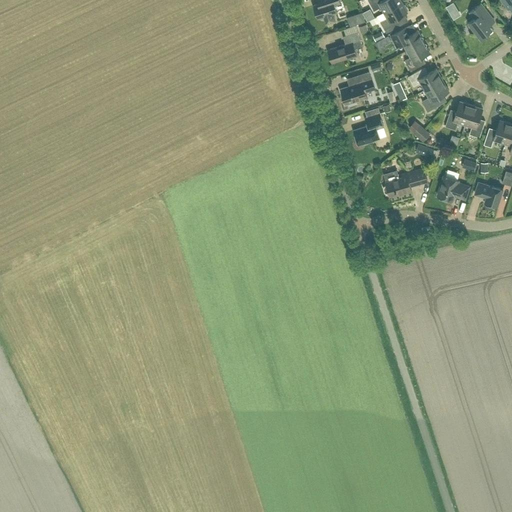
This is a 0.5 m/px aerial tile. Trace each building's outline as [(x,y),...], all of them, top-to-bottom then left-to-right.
[(340,2),(339,0),(325,0),(326,1),(314,4),(318,17),(325,15),(327,22),(336,19),(334,12),(337,11),(334,4),(340,2)] [(384,11),(402,2),(400,0),(368,0),(374,10),(381,6),(384,11)] [(511,0),(502,0),(508,7),(510,6),(511,8),(511,0)] [(407,11),(402,2),(384,11),(387,17),(380,21),(386,32),(402,23),(398,17),(407,11)] [(494,21),(481,3),(470,11),(475,17),(468,22),(481,39),(493,30),(489,25),(494,21)] [(372,11),(366,16),(370,21),(376,17),(372,11)] [(363,16),(349,21),(350,25),(364,20),(363,16)] [(368,30),(366,23),(358,26),(360,32),(368,30)] [(407,49),(423,40),(417,29),(406,35),(402,29),(391,35),(397,46),(404,42),(407,49)] [(362,45),(358,31),(343,36),(345,43),(328,49),(332,62),(357,55),(355,48),(362,45)] [(429,51),(423,40),(407,49),(411,56),(404,59),(410,70),(422,64),(418,57),(429,51)] [(421,82),(425,89),(443,79),(436,68),(425,74),(421,68),(408,76),(413,86),(421,82)] [(371,78),(369,71),(357,75),(360,82),(341,88),(345,103),(367,96),(365,91),(375,88),(372,78),(371,78)] [(449,90),(443,79),(425,89),(429,96),(422,100),(428,111),(441,103),(437,97),(449,90)] [(407,97),(399,80),(392,84),(400,100),(407,97)] [(458,121),(465,124),(471,104),(460,100),(456,110),(451,109),(445,125),(455,129),(458,121)] [(483,108),(471,104),(465,124),(472,126),(469,133),(479,137),(485,120),(479,118),(483,108)] [(384,126),(379,112),(365,117),(368,125),(354,129),(358,144),(380,137),(377,128),(384,126)] [(505,142),(511,123),(500,119),(496,129),(489,127),(484,144),(491,146),(494,139),(505,142)] [(418,136),(425,128),(420,123),(413,131),(418,136)] [(430,132),(425,128),(418,136),(423,141),(430,132)] [(477,165),(472,160),(466,167),(471,171),(477,165)] [(402,176),(386,181),(387,184),(385,184),(384,187),(385,191),(387,192),(389,192),(390,195),(402,191),(402,193),(412,190),(410,185),(428,180),(424,167),(401,174),(402,176)] [(511,182),(511,171),(507,170),(503,182),(511,184),(511,182)] [(458,179),(444,175),(438,195),(452,200),(454,194),(465,198),(469,186),(458,182),(458,179)] [(490,185),(479,182),(475,193),(486,197),(485,202),(497,206),(503,189),(490,184),(490,185)]
